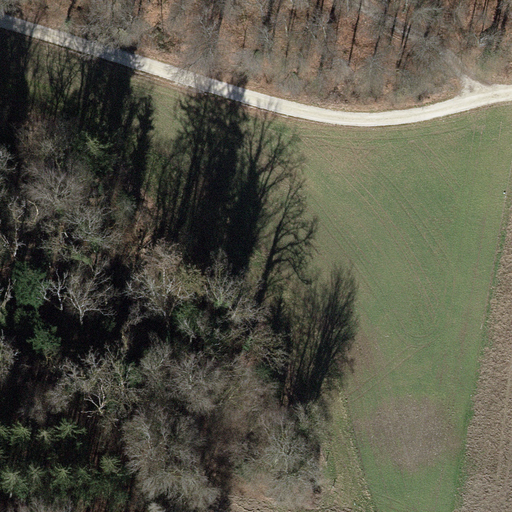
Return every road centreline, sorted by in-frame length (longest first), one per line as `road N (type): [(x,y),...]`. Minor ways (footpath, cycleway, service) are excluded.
road 1 (track): [(0,24),(280,108),(377,119),(511,95)]
road 2 (track): [(355,0),(495,97)]
